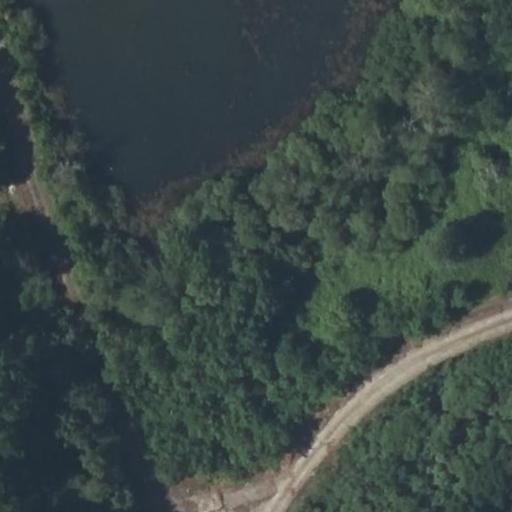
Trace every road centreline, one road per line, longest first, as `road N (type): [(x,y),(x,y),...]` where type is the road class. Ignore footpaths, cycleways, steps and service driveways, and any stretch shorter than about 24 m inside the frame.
road 1 (unclassified): [(309,477),(353,392),(511,330)]
road 2 (unclassified): [(153,508),(309,477)]
